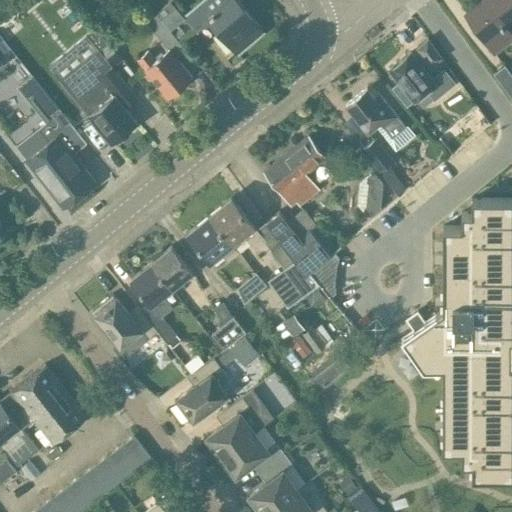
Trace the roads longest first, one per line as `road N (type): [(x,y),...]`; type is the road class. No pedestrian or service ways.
road 1 (tertiary): [(42,281),(301,69),(317,34)]
road 2 (residential): [(415,222),(510,143),(505,112),(424,0)]
road 3 (residential): [(213,511),(42,281)]
road 4 (residential): [(415,222),(412,295),(399,309),(369,301),(362,290),(366,262)]
